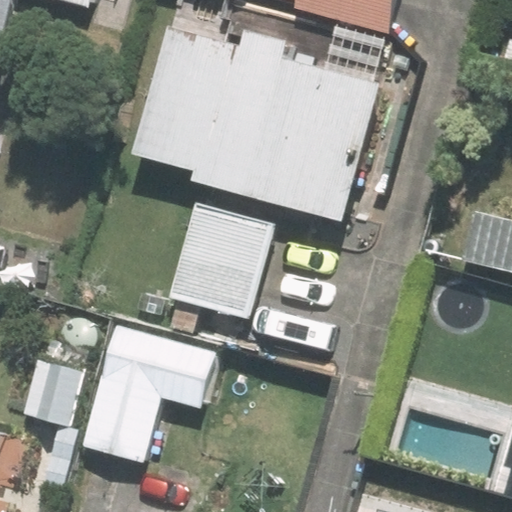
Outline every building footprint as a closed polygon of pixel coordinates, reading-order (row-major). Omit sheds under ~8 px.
[(0,0),(0,63),(17,0),(0,0)] [(109,0),(66,0),(106,11),(109,0)] [(282,0),(280,12),(389,42),(400,0),(282,0)] [(130,170),(345,229),(388,74),(172,15),(130,170)] [(279,235),(197,212),(171,306),(253,328),(279,235)] [(511,227),(476,218),(464,262),(511,274),(511,227)] [(179,351),(115,334),(83,453),(147,471),(164,406),(207,418),(222,364),(179,352),(179,351)] [(88,378),(38,365),(22,423),(72,437),(88,378)] [(511,452),(506,450),(493,494),(511,499),(511,452)]
